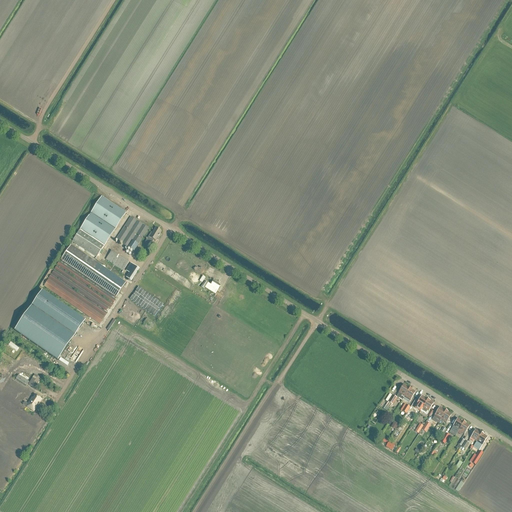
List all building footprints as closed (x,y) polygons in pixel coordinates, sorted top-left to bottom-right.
[(102,197),(72,242),(97,258),(127,213),(102,197)] [(131,218),(116,240),(133,252),(148,229),(131,218)] [(160,234),(162,232),(156,228),(152,233),(151,233),(145,243),(150,246),(154,241),(155,242),(157,239),(158,240),(161,235),(160,234)] [(54,270),(43,287),(98,325),(109,308),(126,284),(71,246),(54,270)] [(129,262),(112,251),(106,261),(123,272),(129,262)] [(131,264),(126,271),(129,273),(126,278),(131,282),(139,269),(134,266),(131,264)] [(205,287),(209,290),(215,294),(221,286),(213,281),(211,285),(205,282),(201,288),(203,289),(205,287)] [(42,291),(31,307),(74,337),(85,321),(42,291)] [(31,307),(14,332),(57,361),(74,337),(31,307)] [(35,390),(41,380),(35,376),(30,383),(18,376),(16,380),(26,387),(28,385),(35,390)] [(402,401),(410,389),(403,385),(396,397),(402,401)] [(415,393),(410,389),(402,401),(408,404),(415,393)] [(376,402),(379,404),(376,407),(381,410),(388,400),(380,395),(376,402)] [(28,405),(25,402),(23,405),(34,412),(42,400),(35,396),(33,399),(32,398),(28,405)] [(393,406),(397,399),(392,396),(386,407),(390,409),(392,406),(393,406)] [(422,408),(427,400),(421,397),(417,405),(422,408)] [(422,408),(423,408),(420,412),(426,415),(428,412),(433,404),(427,400),(422,408)] [(439,408),(432,420),(438,424),(440,419),(445,412),(439,408)] [(445,412),(440,419),(446,423),(451,415),(445,412)] [(459,431),(463,423),(457,419),(450,431),(456,435),(459,431)] [(426,423),(422,430),(426,433),(430,426),(426,423)] [(463,423),(459,431),(464,434),(469,426),(463,423)] [(475,431),(470,438),(476,442),(481,434),(475,431)] [(444,445),(449,436),(445,434),(439,443),(444,445)] [(476,442),(475,445),(480,448),(487,438),(481,434),(476,442)] [(430,444),(422,456),(426,458),(434,446),(430,444)] [(475,466),(483,453),(480,451),(472,464),(475,466)] [(458,493),(465,481),(462,479),(455,491),(458,493)] [(450,494),(457,484),(453,482),(447,492),(450,494)]
